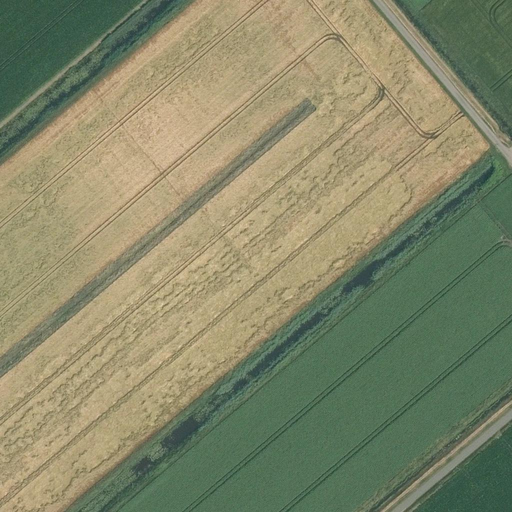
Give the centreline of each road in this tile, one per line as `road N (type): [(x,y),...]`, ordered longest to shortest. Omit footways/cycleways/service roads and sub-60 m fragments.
road 1 (track): [(511,161),(376,0)]
road 2 (unclassified): [(397,511),(511,414)]
